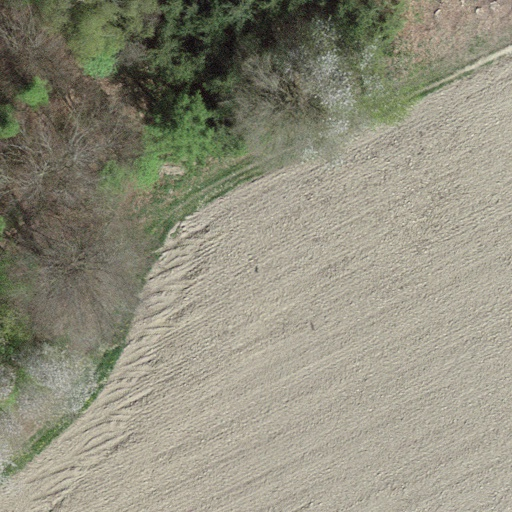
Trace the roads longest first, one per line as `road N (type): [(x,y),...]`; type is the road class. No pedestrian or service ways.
road 1 (track): [(511,27),(0,264)]
road 2 (track): [(0,457),(67,406),(176,177)]
